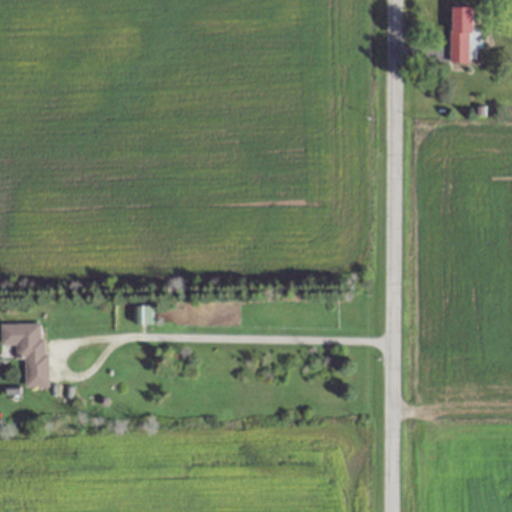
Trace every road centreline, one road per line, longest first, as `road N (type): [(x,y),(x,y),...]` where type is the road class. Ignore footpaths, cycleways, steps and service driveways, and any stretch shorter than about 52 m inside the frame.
road 1 (residential): [(389,511),(391,0)]
road 2 (track): [(390,408),(511,406)]
